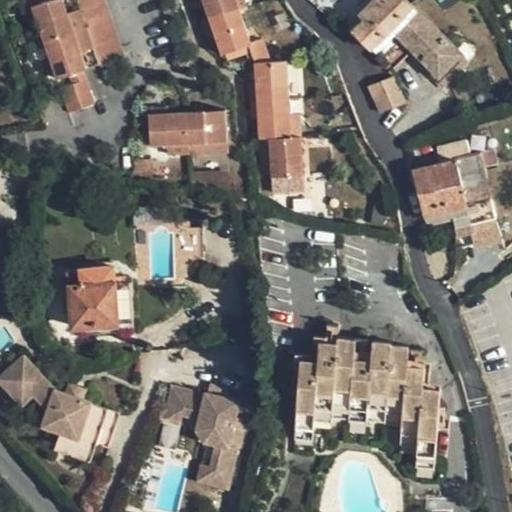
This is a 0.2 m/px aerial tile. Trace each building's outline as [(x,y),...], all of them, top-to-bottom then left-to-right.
[(88,27),(104,27),(95,0),(68,0),(67,1),(70,12),(82,9),(88,27)] [(95,0),(104,27),(116,25),(107,0),(95,0)] [(202,0),(205,10),(210,25),(240,15),(235,0),(202,0)] [(250,12),(246,0),(235,0),(240,15),(250,12)] [(367,18),(355,29),(378,52),(398,34),(439,76),(460,54),(406,0),(374,0),(362,13),(367,18)] [(41,31),(47,31),(76,29),(70,12),(67,1),(35,12),(41,31)] [(76,29),(88,27),(82,9),(70,12),(76,29)] [(350,24),(355,29),(367,18),(362,13),(350,24)] [(210,27),(216,43),(223,64),(252,53),(240,15),(210,25),(210,27)] [(116,25),(104,27),(105,28),(89,31),(90,32),(96,52),(84,56),(88,70),(126,58),(116,25)] [(213,45),(216,43),(210,27),(207,27),(213,45)] [(47,31),(42,34),(46,45),(78,35),(76,29),(47,31)] [(90,32),(78,35),(84,56),(96,52),(90,32)] [(88,70),(84,56),(78,35),(46,45),(57,80),(67,76),(86,71),(88,70)] [(264,48),(252,53),(256,68),(271,68),(264,48)] [(258,127),(259,145),(271,144),(291,143),(291,120),(287,67),(271,68),(256,68),(257,92),(250,92),(253,127),(258,127)] [(67,76),(69,85),(88,79),(86,71),(67,76)] [(88,79),(69,85),(60,88),(69,116),(96,107),(88,79)] [(397,79),(372,88),(381,112),(405,103),(397,79)] [(226,126),(223,115),(212,115),(195,117),(192,116),(167,118),(149,119),(152,151),(169,150),(227,146),(228,146),(226,126)] [(302,119),(291,120),(291,143),(304,142),(302,119)] [(272,178),(306,177),(304,142),(291,143),(271,144),(271,161),(272,178)] [(261,162),(271,161),(271,144),(259,145),(261,162)] [(228,157),(227,146),(169,150),(169,161),(228,157)] [(416,171),(428,218),(468,208),(470,214),(473,224),(496,219),(491,199),(493,198),(481,154),(416,171)] [(306,186),(306,177),(272,178),(272,188),(306,186)] [(429,225),(470,214),(468,208),(428,218),(429,225)] [(73,328),(85,327),(120,324),(118,285),(115,264),(68,268),(73,328)] [(132,284),(118,285),(120,324),(121,333),(135,331),(132,284)] [(121,333),(120,324),(85,327),(85,335),(121,333)] [(403,418),(403,424),(401,438),(418,440),(418,446),(437,447),(442,389),(424,387),(427,368),(408,367),(411,344),(340,339),(339,343),(320,342),(320,362),(302,361),(296,433),(315,435),(316,423),(317,417),(334,419),(334,413),(349,414),(368,416),(385,417),(403,418)] [(91,403),(83,400),(69,396),(57,392),(25,359),(0,380),(0,382),(21,406),(34,396),(49,412),(44,428),(111,449),(122,416),(91,406),(91,403)] [(70,389),(69,396),(83,400),(86,394),(70,389)] [(172,391),(170,404),(181,406),(180,415),(197,419),(195,430),(207,442),(218,445),(214,465),(210,485),(232,489),(242,447),(233,445),(242,401),(205,393),(205,397),(172,391)] [(178,422),(180,415),(181,406),(170,404),(167,421),(178,422)] [(314,441),(315,435),(296,433),(296,439),(314,441)] [(199,482),(210,485),(214,465),(203,464),(199,482)]
